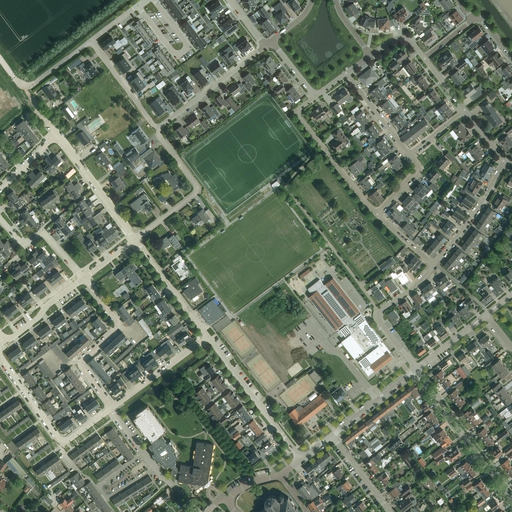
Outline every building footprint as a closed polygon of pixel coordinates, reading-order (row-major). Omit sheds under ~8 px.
[(218,0),(217,0),(208,7),(212,12),(213,14),(210,16),(213,19),(219,15),(217,11),(223,7),(218,0)] [(250,10),(257,5),(252,0),(243,0),(244,0),(243,1),(250,10)] [(298,10),(300,9),(300,7),(301,7),(295,0),(291,0),(288,3),(294,11),(297,9),(298,10)] [(449,0),(434,0),(433,2),(437,7),(441,3),(446,10),(453,5),(449,0)] [(170,11),(176,6),(178,5),(175,1),(173,2),(167,7),(170,11)] [(284,13),(287,11),(281,2),(274,7),(277,12),(279,14),(276,16),(281,23),(282,23),(285,21),(284,21),(288,18),(284,13)] [(417,15),(423,11),(427,7),(423,2),(420,4),(422,7),(414,12),(417,15)] [(358,11),(353,3),(346,8),(351,16),(353,15),(357,19),(363,12),(361,9),(358,11)] [(176,6),(170,11),(174,15),(180,11),(182,9),(178,5),(176,6)] [(268,34),(275,29),(267,19),(271,16),(263,6),(258,10),(266,20),(260,24),(268,34)] [(403,18),(405,17),(409,14),(406,10),(403,7),(397,12),(395,9),(394,9),(391,11),(391,13),(393,15),(394,17),(393,18),(394,20),(395,20),(396,19),(398,22),(400,21),(401,22),(404,19),(403,18)] [(180,11),(174,15),(177,20),(185,14),(182,9),(180,11)] [(453,13),(451,10),(445,14),(448,17),(449,17),(456,25),(463,19),(457,10),(453,13)] [(223,18),(219,21),(222,25),(220,27),(224,33),(233,26),(232,26),(231,26),(230,25),(231,24),(231,23),(234,21),(229,14),(226,16),(225,14),(221,17),(223,18)] [(374,27),(375,22),(375,20),(370,19),(371,18),(364,14),(359,24),(366,27),(367,25),(370,25),(370,27),(374,27)] [(418,33),(422,30),(424,28),(419,21),(422,19),(418,15),(413,19),(415,22),(412,24),(416,29),(415,30),(418,33)] [(187,16),(180,22),(182,24),(181,25),(185,30),(191,25),(193,24),(187,16)] [(134,20),(129,24),(134,31),(136,29),(143,24),(140,20),(140,19),(135,23),(134,20)] [(388,20),(388,19),(378,20),(379,24),(379,29),(384,28),(384,29),(389,29),(389,27),(393,25),(391,20),(388,20)] [(143,24),(136,29),(139,33),(146,28),(143,24)] [(191,25),(185,30),(188,34),(194,30),(191,25)] [(427,45),(435,38),(430,32),(432,30),(430,27),(425,31),(428,34),(422,38),(427,45)] [(484,33),(478,27),(474,30),(474,29),(472,30),(473,31),(469,34),(474,40),(468,44),(471,49),(475,46),(479,42),(477,39),(484,33)] [(146,28),(139,33),(142,37),(149,32),(146,28)] [(194,30),(188,34),(191,39),(198,34),(194,30)] [(149,32),(142,37),(145,41),(152,36),(149,32)] [(191,39),(195,44),(201,39),(198,34),(191,39)] [(226,38),(223,34),(216,40),(219,44),(226,38)] [(111,35),(101,43),(106,49),(112,44),(116,49),(122,44),(118,39),(115,41),(111,35)] [(145,42),(142,44),(145,47),(147,50),(152,46),(150,44),(155,40),(152,36),(145,41),(145,42)] [(459,36),(455,39),(459,44),(463,40),(459,36)] [(201,39),(195,44),(199,48),(205,44),(207,42),(203,37),(201,39)] [(486,41),(484,39),(479,42),(475,46),(483,56),(494,47),(492,44),(493,44),(491,42),(488,39),(486,41)] [(247,40),(237,47),(242,53),(245,50),(246,51),(248,49),(248,48),(251,46),(247,40)] [(153,47),(147,52),(149,54),(151,53),(154,57),(156,56),(155,55),(163,50),(160,46),(155,49),(153,47)] [(163,50),(155,55),(156,56),(158,59),(159,59),(166,54),(163,50)] [(408,55),(403,50),(399,53),(398,52),(394,55),(397,59),(389,65),(393,70),(400,65),(402,64),(406,60),(404,58),(408,55)] [(228,52),(222,56),(229,65),(235,60),(233,58),(236,56),(232,51),(229,53),(228,52)] [(452,67),(458,63),(455,59),(449,51),(438,60),(444,68),(450,63),(452,67)] [(121,60),(116,63),(120,68),(130,61),(127,57),(126,56),(127,56),(125,53),(119,57),(121,60)] [(498,54),(497,53),(489,59),(487,62),(490,66),(493,64),(495,67),(499,64),(500,64),(502,63),(502,62),(503,61),(502,59),(503,58),(499,53),(498,54)] [(158,59),(156,61),(160,65),(162,64),(162,63),(169,58),(166,54),(159,59),(158,59)] [(270,75),(271,74),(275,71),(273,68),(275,66),(271,61),(273,60),(270,57),(262,63),(265,67),(269,71),(267,72),(270,75)] [(169,58),(162,63),(162,64),(164,67),(165,67),(172,62),(169,58)] [(459,69),(467,63),(464,59),(456,65),(459,69)] [(130,61),(120,68),(123,73),(128,69),(130,72),(136,68),(134,65),(133,65),(130,61)] [(411,75),(413,72),(417,69),(411,61),(407,64),(404,66),(411,75)] [(83,63),(77,67),(80,70),(81,69),(83,68),(87,72),(84,73),(86,75),(88,78),(90,76),(91,77),(98,72),(90,62),(85,66),(83,63)] [(164,67),(162,69),(167,76),(175,70),(173,68),(175,66),(172,62),(165,67),(164,67)] [(218,62),(210,68),(214,74),(216,72),(217,73),(220,70),(223,68),(218,62)] [(480,74),(484,71),(482,68),(484,66),(481,62),(475,67),(480,74)] [(506,67),(504,64),(497,69),(502,75),(504,73),(507,77),(511,73),(511,69),(508,65),(506,67)] [(202,68),(193,75),(201,86),(208,81),(204,76),(206,74),(202,68)] [(365,86),(378,76),(371,68),(359,77),(365,86)] [(462,76),(458,70),(452,75),(456,80),(455,81),(458,85),(462,82),(464,79),(466,77),(466,76),(465,74),(464,74),(462,76)] [(135,78),(130,82),(134,87),(142,80),(144,79),(139,71),(133,75),(135,78)] [(283,83),(287,79),(284,76),(285,76),(281,71),(277,74),(275,76),(273,78),(273,79),(273,80),(274,81),(275,81),(276,81),(278,80),(281,84),(283,83)] [(249,91),(252,89),(250,88),(253,86),(252,84),(255,81),(249,73),(243,78),(246,82),(243,84),(249,91)] [(421,76),(419,73),(411,80),(415,86),(418,84),(422,90),(429,85),(424,79),(425,79),(422,75),(421,76)] [(187,80),(181,85),(188,94),(192,91),(192,90),(194,88),(189,82),(192,80),(188,75),(186,77),(187,80)] [(370,92),(370,93),(371,95),(372,94),(373,96),(382,90),(380,87),(383,85),(382,84),(385,82),(383,78),(377,83),(379,85),(374,89),(370,92)] [(511,81),(511,82),(510,79),(502,86),(504,90),(509,87),(510,89),(511,87),(511,81)] [(142,80),(134,87),(138,91),(142,88),(144,91),(149,88),(149,89),(154,85),(152,82),(148,85),(147,84),(146,85),(142,80)] [(246,90),(241,82),(238,84),(237,83),(232,87),(231,86),(228,89),(233,95),(239,91),(241,94),(246,90)] [(54,97),(57,95),(49,84),(42,89),(47,95),(50,99),(50,100),(53,97),(54,98),(54,97)] [(169,92),(165,95),(173,105),(180,100),(177,96),(178,96),(177,95),(179,93),(173,85),(168,89),(169,92)] [(279,93),(285,88),(282,85),(276,89),(279,93)] [(463,91),(464,92),(466,94),(465,94),(468,97),(473,93),(475,96),(477,98),(485,92),(483,89),(480,91),(477,87),(475,89),(471,85),(467,88),(463,91)] [(293,86),(287,91),(292,97),(290,99),(290,100),(291,102),(292,102),(294,101),(296,103),(300,100),(299,98),(301,96),(293,86)] [(382,90),(373,96),(375,98),(374,99),(376,100),(377,100),(386,94),(388,96),(390,94),(393,92),(396,89),(396,88),(392,91),(391,88),(387,91),(387,90),(384,92),(382,90)] [(352,100),(352,99),(350,96),(351,96),(345,89),(335,97),(340,104),(346,100),(347,102),(349,102),(352,100)] [(436,94),(433,90),(427,95),(432,100),(435,103),(440,99),(436,94)] [(420,101),(426,96),(423,93),(417,98),(420,101)] [(391,97),(390,94),(388,96),(383,100),(385,102),(381,105),(384,110),(395,101),(392,96),(391,97)] [(220,107),(223,104),(225,106),(229,104),(226,100),(225,101),(224,99),(220,95),(214,99),(217,103),(220,107)] [(157,102),(151,107),(158,116),(164,111),(160,105),(164,102),(159,96),(155,99),(157,102)] [(239,108),(237,106),(229,97),(226,100),(229,104),(234,111),(235,110),(235,111),(238,109),(239,108)] [(494,127),(498,124),(502,121),(495,112),(496,111),(487,100),(480,106),(486,113),(484,115),(494,127)] [(361,101),(355,106),(357,109),(363,103),(361,101)] [(399,105),(395,101),(384,110),(388,114),(392,111),(394,113),(401,108),(402,107),(400,105),(399,105)] [(438,116),(449,107),(446,102),(439,107),(437,105),(432,109),(434,112),(435,111),(438,116)] [(66,103),(62,106),(63,108),(61,110),(66,116),(69,120),(72,118),(73,118),(72,118),(75,116),(66,103)] [(208,104),(201,109),(204,113),(208,118),(210,121),(217,116),(220,114),(218,111),(215,107),(212,109),(208,104)] [(336,114),(337,113),(341,110),(337,104),(331,108),(336,114)] [(311,113),(309,115),(310,116),(313,119),(315,117),(318,121),(320,119),(322,121),(328,117),(330,118),(333,116),(327,108),(326,108),(324,110),(322,108),(321,109),(319,107),(311,113)] [(443,123),(448,119),(446,116),(452,111),(449,107),(438,116),(441,120),(440,120),(443,123)] [(403,110),(401,108),(394,113),(396,116),(391,119),(395,124),(404,117),(403,116),(405,115),(402,111),(403,110)] [(365,115),(362,111),(358,114),(356,112),(352,115),(350,116),(353,121),(356,118),(358,121),(365,115)] [(196,124),(200,121),(195,114),(192,116),(192,117),(186,121),(191,127),(196,124)] [(83,126),(92,119),(89,115),(80,122),(83,126)] [(357,127),(353,131),(355,134),(360,131),(367,125),(365,123),(369,120),(365,115),(358,121),(361,124),(359,126),(357,127)] [(407,121),(404,117),(395,124),(398,128),(403,125),(404,127),(409,124),(411,122),(409,119),(407,121)] [(426,130),(431,126),(425,118),(420,122),(426,130)] [(16,121),(13,123),(15,126),(17,128),(15,130),(17,132),(18,131),(27,125),(27,124),(28,123),(25,121),(24,121),(23,120),(18,124),(16,121)] [(421,134),(426,130),(420,122),(415,126),(421,134)] [(466,131),(464,129),(465,128),(461,123),(453,130),(456,133),(459,137),(458,138),(462,143),(471,135),(467,130),(466,131)] [(376,129),(373,124),(368,128),(367,125),(360,131),(362,133),(366,130),(369,134),(376,129)] [(27,125),(18,131),(22,136),(23,135),(24,134),(30,129),(27,125)] [(185,130),(181,125),(175,130),(180,138),(187,133),(189,135),(192,133),(188,128),(185,130)] [(139,126),(132,132),(141,144),(148,138),(139,126)] [(416,138),(421,134),(415,126),(410,130),(416,138)] [(90,141),(82,130),(81,128),(79,129),(80,131),(76,135),(80,141),(81,140),(84,145),(83,145),(84,145),(86,143),(87,144),(87,143),(90,141)] [(24,134),(23,135),(26,140),(28,139),(34,134),(31,130),(31,129),(30,129),(24,134)] [(347,138),(339,129),(336,131),(332,134),(337,140),(332,144),(337,151),(341,148),(346,144),(346,145),(350,142),(347,138)] [(369,145),(371,144),(377,139),(374,135),(379,132),(376,129),(369,134),(371,137),(368,139),(369,141),(367,143),(369,145)] [(412,141),(416,138),(410,130),(405,133),(412,141)] [(407,145),(412,141),(405,133),(401,137),(407,145)] [(28,139),(26,140),(30,145),(38,139),(34,134),(28,139)] [(507,150),(511,147),(511,145),(511,141),(507,135),(500,141),(507,150)] [(387,143),(383,138),(379,141),(377,139),(371,144),(373,147),(374,146),(377,150),(387,143)] [(117,143),(113,145),(120,154),(123,152),(117,143)] [(380,159),(384,156),(388,153),(386,150),(390,147),(387,143),(377,150),(380,154),(378,156),(380,159)] [(466,149),(464,151),(465,154),(469,151),(472,155),(480,149),(476,145),(475,146),(473,144),(470,146),(466,149)] [(136,146),(126,153),(131,158),(140,151),(136,146)] [(151,148),(139,157),(141,160),(144,158),(146,162),(151,169),(158,164),(160,166),(161,166),(165,163),(163,159),(161,161),(157,154),(154,151),(153,151),(151,148)] [(472,155),(469,157),(472,162),(474,164),(476,163),(480,160),(483,157),(481,155),(483,154),(480,149),(472,155)] [(109,162),(102,151),(95,156),(100,162),(103,167),(109,162)] [(452,162),(455,159),(448,152),(445,155),(452,162)] [(355,162),(349,167),(353,172),(352,172),(355,176),(359,173),(364,169),(359,162),(364,159),(363,158),(361,154),(360,154),(356,157),(352,160),(353,160),(355,162)] [(61,161),(56,155),(51,159),(48,156),(46,158),(54,167),(55,166),(61,161)] [(397,170),(403,165),(398,159),(399,158),(396,155),(389,161),(393,167),(394,167),(397,170)] [(450,162),(448,160),(444,156),(441,160),(440,159),(436,163),(439,167),(443,170),(450,162)] [(54,167),(46,158),(44,160),(47,163),(43,167),(48,173),(49,172),(51,174),(57,169),(55,166),(54,167)] [(0,171),(1,171),(9,165),(5,160),(0,163),(0,171)] [(117,172),(124,167),(121,163),(114,168),(117,172)] [(476,172),(474,175),(479,178),(483,180),(485,177),(487,178),(493,167),(486,163),(483,168),(480,174),(476,172)] [(120,171),(116,174),(118,177),(120,175),(126,171),(124,167),(120,171)] [(368,176),(374,171),(372,168),(365,173),(368,176)] [(440,174),(437,172),(434,169),(429,174),(428,173),(426,176),(433,182),(440,174)] [(32,171),(30,173),(38,182),(41,180),(45,176),(43,174),(39,171),(35,175),(32,171)] [(157,177),(153,180),(157,185),(163,180),(164,181),(166,179),(169,177),(174,184),(172,186),(169,188),(170,189),(167,191),(164,194),(163,193),(158,197),(158,198),(161,202),(174,193),(173,192),(175,191),(175,190),(177,188),(177,187),(181,184),(174,174),(172,176),(169,172),(166,174),(166,173),(163,175),(163,174),(158,178),(157,177)] [(32,188),(38,182),(30,173),(28,175),(31,179),(27,183),(31,186),(32,188)] [(479,189),(482,183),(477,180),(478,178),(472,175),(468,182),(471,184),(470,184),(479,189)] [(118,177),(111,182),(113,186),(114,185),(116,188),(115,188),(118,192),(122,189),(125,186),(118,177)] [(368,180),(365,177),(360,181),(364,186),(363,186),(366,190),(372,185),(371,185),(374,183),(370,178),(368,180)] [(378,189),(384,185),(382,183),(386,180),(385,179),(376,186),(378,189)] [(277,187),(280,184),(277,180),(271,185),(274,189),(277,187)] [(74,185),(70,181),(64,185),(69,192),(79,185),(78,182),(74,185)] [(424,186),(420,183),(417,187),(423,193),(426,195),(429,191),(428,190),(430,187),(426,184),(424,186)] [(435,191),(438,188),(432,183),(429,186),(435,191)] [(476,194),(479,189),(470,184),(468,189),(466,188),(465,191),(466,191),(470,194),(471,191),(476,194)] [(74,199),(76,198),(80,195),(77,190),(81,187),(79,185),(69,192),(74,199)] [(420,201),(422,199),(426,195),(423,193),(417,187),(413,190),(417,194),(415,196),(420,201)] [(51,194),(47,197),(54,207),(56,206),(53,202),(58,198),(55,194),(54,192),(52,190),(49,192),(51,194)] [(377,204),(383,199),(377,190),(370,195),(377,204)] [(8,205),(18,198),(13,191),(7,195),(10,200),(6,203),(8,205)] [(146,201),(144,198),(146,197),(144,194),(129,205),(132,208),(131,208),(135,213),(143,207),(147,213),(153,208),(147,200),(146,201)] [(472,205),(475,200),(467,194),(463,199),(472,205)] [(413,198),(409,195),(406,199),(412,205),(414,207),(418,203),(420,201),(415,196),(413,198)] [(510,199),(506,196),(504,195),(502,197),(499,195),(495,200),(506,207),(504,205),(507,201),(509,202),(510,199)] [(23,199),(21,196),(18,198),(8,205),(10,207),(14,204),(17,209),(23,205),(21,201),(23,199)] [(54,207),(47,197),(40,202),(41,204),(44,208),(49,205),(52,209),(54,207)] [(76,210),(72,213),(74,216),(78,213),(82,210),(92,203),(90,200),(86,203),(83,199),(79,202),(77,203),(79,206),(76,209),(76,210)] [(411,211),(414,207),(412,205),(406,199),(402,203),(406,206),(409,209),(410,209),(411,211)] [(468,209),(472,205),(463,199),(460,204),(468,209)] [(503,212),(506,207),(495,200),(492,205),(497,208),(495,211),(500,213),(500,214),(502,211),(503,212)] [(77,214),(75,216),(79,222),(81,225),(92,217),(91,214),(93,213),(90,208),(94,205),(92,203),(82,210),(87,216),(81,220),(77,214)] [(393,219),(400,211),(394,205),(392,207),(389,210),(392,212),(389,216),(393,219)] [(398,207),(405,215),(408,212),(400,205),(398,207)] [(462,218),(466,213),(457,207),(454,212),(462,218)] [(495,215),(497,213),(489,207),(485,212),(491,216),(493,213),(495,215)] [(207,214),(203,208),(197,213),(198,214),(191,219),(195,223),(201,218),(204,222),(209,218),(212,222),(216,219),(210,211),(207,214)] [(29,213),(26,209),(20,213),(24,218),(20,221),(21,223),(31,216),(34,214),(35,213),(33,210),(29,213)] [(95,220),(99,217),(103,214),(100,211),(92,217),(95,220)] [(401,224),(407,217),(400,211),(393,219),(397,223),(398,222),(401,224)] [(459,222),(462,218),(454,212),(451,216),(459,222)] [(490,222),(492,220),(490,219),(491,216),(485,212),(482,217),(490,222)] [(31,216),(21,223),(23,225),(25,224),(27,225),(28,224),(30,227),(33,225),(37,231),(40,227),(36,223),(33,219),(36,217),(35,215),(34,214),(31,216)] [(56,231),(65,223),(61,218),(63,216),(62,214),(59,216),(60,217),(54,222),(58,226),(54,229),(56,231)] [(406,232),(413,223),(407,217),(401,224),(403,226),(402,228),(406,232)] [(489,224),(490,222),(482,217),(479,221),(485,226),(487,223),(489,224)] [(454,228),(456,226),(447,219),(446,221),(444,221),(443,223),(451,229),(453,227),(454,228)] [(484,232),(485,230),(483,228),(485,226),(479,221),(475,226),(480,229),(484,232)] [(68,227),(65,223),(56,231),(58,234),(61,230),(65,235),(67,233),(70,236),(74,233),(73,232),(75,230),(71,225),(68,227)] [(108,242),(118,235),(109,223),(105,226),(106,227),(102,230),(104,232),(107,237),(105,238),(108,242)] [(415,230),(413,227),(415,225),(413,223),(406,232),(410,235),(411,234),(414,236),(419,231),(416,228),(415,230)] [(449,235),(451,232),(449,232),(451,229),(443,223),(441,225),(442,226),(441,228),(442,229),(449,235)] [(482,237),(484,235),(475,229),(472,234),(478,238),(480,236),(482,237)] [(103,246),(108,242),(105,238),(107,237),(104,232),(102,230),(97,233),(99,236),(97,237),(103,246)] [(443,243),(447,238),(439,232),(437,234),(439,235),(437,238),(443,243)] [(81,243),(85,240),(79,233),(76,236),(81,243)] [(92,251),(97,247),(93,243),(95,241),(89,233),(86,235),(89,239),(85,242),(92,251)] [(181,245),(173,234),(168,238),(167,237),(165,238),(164,237),(158,242),(160,244),(160,245),(160,246),(161,246),(163,248),(171,242),(176,249),(181,245)] [(476,244),(478,243),(475,241),(478,238),(472,234),(468,238),(476,244)] [(443,243),(437,238),(435,240),(433,238),(432,240),(439,247),(443,243)] [(475,246),(476,244),(468,238),(465,243),(471,247),(473,245),(475,246)] [(2,242),(0,239),(0,249),(9,243),(7,240),(5,242),(4,241),(2,242)] [(436,251),(439,247),(432,240),(430,242),(432,244),(430,247),(436,251)] [(11,245),(9,243),(0,249),(0,254),(0,255),(2,254),(5,257),(10,252),(7,248),(11,245)] [(469,253),(471,252),(468,250),(471,247),(465,243),(461,247),(469,253)] [(84,258),(91,251),(85,245),(78,252),(84,258)] [(436,251),(430,247),(428,249),(426,247),(424,249),(432,256),(436,251)] [(465,257),(467,255),(463,251),(459,248),(455,252),(461,257),(463,255),(465,257)] [(38,253),(35,249),(33,251),(42,263),(43,264),(45,266),(46,266),(48,264),(44,258),(47,255),(43,249),(38,253)] [(42,263),(33,251),(31,252),(34,256),(29,260),(33,266),(39,262),(41,264),(42,263)] [(455,252),(451,257),(459,264),(461,262),(459,260),(461,257),(455,252)] [(189,271),(181,260),(183,259),(180,255),(174,259),(176,261),(171,265),(175,271),(176,270),(181,276),(180,276),(180,277),(184,274),(189,271)] [(418,266),(421,262),(415,256),(411,260),(418,266)] [(396,262),(392,257),(386,261),(390,266),(396,262)] [(459,264),(451,257),(447,261),(453,266),(455,264),(458,266),(459,264)] [(411,260),(409,259),(405,263),(414,270),(418,266),(411,260)] [(142,281),(134,270),(134,269),(137,267),(132,261),(115,274),(119,280),(126,275),(135,286),(142,281)] [(452,272),(453,270),(451,269),(453,266),(447,261),(444,266),(452,272)] [(15,270),(11,273),(14,277),(16,279),(21,275),(23,277),(24,276),(23,274),(15,264),(14,262),(12,264),(14,266),(12,267),(15,270)] [(20,266),(17,262),(15,264),(23,274),(24,276),(25,276),(29,273),(27,270),(30,268),(28,266),(25,262),(20,266)] [(406,272),(408,270),(403,263),(401,262),(399,264),(406,272)] [(45,273),(49,270),(48,268),(46,266),(45,266),(39,271),(42,276),(45,274),(43,272),(44,271),(45,273)] [(37,279),(42,276),(39,271),(31,277),(33,279),(36,277),(37,279)] [(57,281),(62,277),(58,271),(53,275),(57,281)] [(402,284),(409,280),(402,271),(397,275),(398,277),(397,277),(402,284)] [(52,285),(57,281),(53,275),(48,279),(52,285)] [(446,286),(447,285),(451,282),(445,275),(441,278),(446,286)] [(194,301),(198,297),(197,295),(202,291),(197,284),(199,282),(196,277),(189,282),(191,285),(183,291),(190,300),(192,298),(194,301)] [(491,285),(489,287),(491,290),(494,288),(494,289),(497,293),(502,289),(500,287),(503,285),(501,282),(498,278),(497,277),(489,283),(491,285)] [(336,329),(338,331),(359,314),(358,312),(359,311),(333,278),(324,285),(319,279),(308,289),(312,294),(310,296),(311,298),(336,329)] [(442,289),(446,286),(441,278),(437,282),(442,289)] [(397,288),(391,279),(389,280),(385,282),(383,279),(379,282),(383,288),(386,285),(391,292),(397,288)] [(42,292),(48,288),(45,284),(44,282),(38,286),(42,292)] [(432,293),(436,290),(431,282),(426,286),(432,293)] [(149,286),(148,284),(142,288),(147,295),(149,294),(156,289),(152,284),(149,286)] [(378,301),(384,297),(382,293),(376,285),(375,286),(371,288),(374,293),(373,294),(378,301)] [(487,301),(490,299),(489,298),(492,297),(488,293),(491,291),(486,285),(481,289),(483,291),(480,293),(487,301)] [(37,296),(42,292),(38,286),(33,290),(37,296)] [(433,295),(432,293),(426,286),(422,289),(424,292),(422,293),(427,300),(433,295)] [(153,303),(159,299),(157,296),(160,295),(156,289),(149,294),(151,297),(150,298),(153,303)] [(446,299),(449,297),(443,289),(441,291),(440,291),(443,295),(446,299)] [(28,303),(33,299),(30,295),(29,293),(24,297),(28,303)] [(417,311),(421,308),(419,305),(420,305),(419,303),(423,300),(418,293),(411,297),(416,304),(414,305),(417,311)] [(22,307),(28,303),(24,297),(18,301),(19,303),(22,307)] [(462,308),(459,311),(465,319),(470,314),(468,311),(470,309),(468,306),(474,302),(469,297),(461,303),(463,305),(461,306),(462,308)] [(81,309),(83,308),(87,305),(82,299),(77,303),(81,309)] [(160,301),(159,299),(153,303),(155,305),(154,306),(157,311),(167,304),(163,299),(160,301)] [(226,314),(223,314),(212,300),(198,310),(209,324),(211,323),(217,332),(231,321),(226,314)] [(406,318),(410,315),(410,314),(408,310),(411,308),(409,305),(406,301),(400,305),(405,312),(402,313),(405,317),(406,318)] [(76,313),(81,309),(77,303),(71,307),(76,313)] [(13,314),(18,310),(14,304),(9,308),(13,314)] [(120,314),(126,310),(122,304),(120,306),(116,309),(120,314)] [(162,319),(170,314),(168,311),(171,310),(167,304),(157,311),(160,314),(159,315),(162,319)] [(71,317),(76,313),(71,307),(66,311),(71,317)] [(453,307),(448,311),(450,314),(452,316),(449,319),(452,322),(455,326),(460,322),(458,319),(460,317),(457,313),(455,311),(453,307)] [(8,318),(13,314),(9,308),(4,312),(8,318)] [(124,320),(130,315),(126,310),(120,314),(124,320)] [(394,323),(396,322),(395,320),(399,317),(394,310),(387,314),(394,323)] [(94,315),(97,313),(95,312),(95,311),(93,313),(87,317),(89,319),(94,315)] [(152,330),(156,328),(146,313),(142,316),(152,330)] [(173,316),(171,313),(170,314),(162,319),(162,320),(163,319),(169,327),(171,325),(172,325),(174,323),(178,320),(174,315),(173,316)] [(392,357),(390,354),(391,352),(383,341),(382,341),(380,340),(381,339),(368,322),(367,321),(366,320),(364,318),(360,313),(359,314),(338,331),(337,331),(339,334),(341,332),(346,337),(341,341),(354,358),(356,357),(359,361),(358,361),(361,364),(362,366),(361,367),(368,376),(370,375),(392,357)] [(417,313),(408,319),(411,322),(419,316),(417,313)] [(63,325),(65,323),(64,321),(67,320),(62,314),(57,318),(61,324),(62,323),(63,325)] [(128,325),(132,322),(134,320),(130,315),(124,320),(128,325)] [(96,327),(102,322),(98,317),(92,322),(96,327)] [(445,329),(444,328),(447,326),(440,317),(437,319),(441,325),(435,329),(442,338),(448,333),(445,329)] [(56,327),(61,324),(57,318),(52,322),(55,326),(56,327)] [(78,324),(74,319),(71,321),(77,329),(84,323),(82,321),(78,324)] [(74,331),(77,329),(71,321),(68,323),(71,327),(74,331)] [(100,332),(106,327),(102,322),(96,327),(100,332)] [(178,331),(179,330),(184,327),(180,322),(174,326),(178,331)] [(425,322),(420,325),(424,330),(429,326),(425,322)] [(47,334),(52,330),(48,325),(43,329),(47,334)] [(173,341),(174,341),(176,339),(173,335),(178,331),(174,326),(167,332),(173,341)] [(186,341),(191,337),(184,328),(181,330),(184,334),(182,336),(186,341)] [(42,338),(47,334),(43,329),(37,333),(42,338)] [(62,340),(69,335),(66,331),(63,334),(64,335),(63,335),(61,333),(59,335),(62,340)] [(122,342),(124,341),(127,338),(122,332),(117,336),(122,342)] [(427,334),(423,337),(424,337),(427,342),(428,343),(431,347),(437,342),(434,338),(434,337),(431,339),(427,334)] [(489,337),(486,334),(480,339),(488,349),(491,347),(488,344),(492,341),(489,338),(490,338),(489,337)] [(39,344),(36,340),(33,336),(28,340),(32,346),(35,344),(37,346),(39,344)] [(85,346),(90,341),(85,336),(80,340),(85,346)] [(118,346),(122,342),(117,336),(112,341),(118,346)] [(180,345),(186,341),(182,336),(176,340),(177,341),(180,345)] [(420,348),(416,350),(419,355),(426,350),(424,347),(426,345),(423,341),(421,338),(417,341),(418,342),(417,343),(420,348)] [(79,339),(74,343),(75,345),(80,350),(85,346),(80,340),(79,339)] [(171,348),(173,347),(170,343),(168,339),(160,345),(162,348),(163,348),(167,355),(173,351),(171,348)] [(27,350),(32,346),(28,340),(22,344),(27,350)] [(473,342),(467,347),(470,351),(472,353),(478,348),(480,350),(482,348),(476,340),(475,341),(475,342),(474,343),(473,342)] [(113,351),(118,346),(112,341),(108,345),(113,351)] [(51,348),(55,345),(53,343),(48,346),(46,344),(43,346),(47,351),(51,348)] [(75,354),(80,350),(75,345),(70,349),(75,354)] [(108,355),(113,351),(108,345),(103,349),(108,355)] [(40,356),(47,351),(43,346),(40,348),(41,350),(37,353),(38,354),(40,356)] [(17,356),(23,352),(18,347),(13,351),(17,356)] [(167,355),(163,348),(162,348),(157,352),(157,351),(155,349),(153,351),(152,351),(158,358),(160,356),(162,359),(167,355)] [(70,358),(75,354),(70,349),(66,353),(70,358)] [(152,366),(157,362),(155,360),(158,358),(152,351),(152,350),(145,356),(147,360),(152,366)] [(12,360),(16,357),(17,356),(13,351),(8,355),(12,360)] [(470,361),(468,358),(463,352),(457,357),(462,363),(465,361),(467,364),(470,361)] [(47,354),(43,357),(54,374),(59,371),(47,354)] [(92,368),(97,363),(93,358),(87,363),(92,368)] [(491,358),(484,364),(487,367),(493,361),(491,358)] [(492,371),(495,370),(495,369),(502,364),(500,361),(501,361),(499,359),(492,365),(494,368),(491,370),(492,371)] [(152,366),(147,360),(142,364),(141,363),(140,361),(138,363),(143,369),(145,368),(147,370),(152,366)] [(443,370),(449,365),(446,361),(440,366),(443,370)] [(96,373),(102,368),(97,363),(92,368),(96,373)] [(136,378),(142,374),(140,371),(143,369),(138,363),(130,369),(132,371),(136,378)] [(504,367),(502,364),(495,369),(498,374),(506,368),(505,366),(504,367)] [(213,368),(210,365),(206,368),(204,366),(199,369),(201,372),(198,375),(200,377),(204,375),(208,372),(211,375),(215,371),(216,371),(213,367),(213,368)] [(468,375),(471,373),(464,365),(461,367),(468,375)] [(68,377),(74,372),(70,367),(64,371),(68,377)] [(100,378),(106,372),(102,368),(96,373),(100,378)] [(502,378),(505,376),(509,373),(507,370),(507,369),(506,368),(498,374),(502,378)] [(129,373),(127,370),(122,374),(124,377),(127,381),(129,379),(131,381),(136,378),(132,371),(129,373)] [(439,382),(445,378),(442,374),(443,373),(441,370),(434,375),(439,382)] [(26,380),(32,376),(28,371),(23,375),(26,380)] [(72,382),(78,378),(74,372),(68,377),(72,382)] [(105,382),(108,379),(110,377),(106,372),(100,378),(105,382)] [(216,386),(223,380),(223,379),(221,377),(219,374),(218,375),(211,380),(216,386)] [(30,386),(34,383),(36,381),(32,376),(26,380),(30,386)] [(59,383),(62,381),(59,376),(53,380),(57,385),(59,383)] [(76,387),(82,383),(78,378),(72,382),(76,387)] [(110,388),(113,392),(115,394),(120,389),(118,386),(120,385),(121,386),(124,383),(121,379),(120,378),(117,380),(118,382),(114,385),(113,385),(112,384),(109,386),(110,388)] [(447,381),(445,378),(439,382),(444,388),(451,383),(449,380),(447,381)] [(287,387),(295,381),(294,379),(285,385),(287,387)] [(224,381),(223,380),(216,386),(220,393),(221,392),(220,392),(228,386),(228,387),(226,384),(227,383),(225,381),(224,381)] [(456,389),(464,383),(462,380),(454,386),(456,389)] [(80,393),(82,391),(86,388),(82,383),(76,387),(80,393)] [(501,385),(499,383),(492,388),(496,392),(503,386),(502,385),(501,385)] [(414,398),(421,392),(414,384),(407,389),(410,393),(414,398)] [(37,394),(42,390),(39,385),(33,389),(37,394)] [(336,390),(332,393),(334,395),(335,397),(338,401),(344,396),(347,394),(340,386),(336,390)] [(499,397),(506,391),(504,389),(505,388),(503,386),(496,392),(499,397)] [(199,399),(207,393),(202,387),(202,388),(195,393),(197,396),(196,396),(198,399),(198,398),(199,399)] [(407,389),(400,395),(403,399),(406,402),(407,401),(408,401),(413,396),(410,393),(407,389)] [(454,401),(459,397),(456,393),(457,392),(455,389),(449,394),(454,401)] [(40,400),(45,397),(46,395),(42,390),(37,394),(40,400)] [(63,397),(58,390),(53,394),(55,397),(58,395),(60,398),(63,397)] [(223,396),(228,402),(235,396),(235,395),(233,392),(233,393),(231,390),(230,390),(231,391),(223,396)] [(508,394),(506,391),(499,397),(502,401),(510,395),(509,393),(508,394)] [(207,393),(199,399),(200,400),(199,401),(201,403),(202,403),(204,405),(211,399),(212,399),(207,393)] [(322,397),(320,395),(302,408),(301,406),(296,410),(295,408),(289,413),(293,419),(293,420),(298,426),(327,403),(322,397)] [(396,405),(403,399),(400,395),(393,400),(396,405)] [(506,405),(509,403),(511,400),(511,398),(511,397),(510,395),(502,401),(506,405)] [(236,397),(235,396),(228,402),(232,408),(233,408),(232,408),(240,402),(238,400),(239,399),(237,397),(236,397)] [(63,408),(65,407),(68,404),(63,397),(60,398),(64,403),(61,405),(63,408)] [(462,400),(459,397),(454,401),(459,407),(465,402),(463,400),(462,400)] [(47,408),(53,404),(49,399),(43,403),(47,408)] [(94,409),(99,405),(95,399),(90,403),(94,409)] [(473,408),(481,402),(478,399),(470,404),(473,408)] [(16,409),(17,408),(21,405),(17,400),(12,404),(16,409)] [(393,400),(386,406),(389,410),(391,412),(392,413),(394,416),(396,418),(397,417),(396,415),(394,412),(395,411),(392,408),(396,405),(393,400)] [(410,404),(407,401),(406,402),(413,411),(415,408),(411,403),(410,404)] [(410,413),(413,411),(406,402),(404,403),(406,407),(405,407),(410,413)] [(89,413),(94,409),(90,403),(85,407),(89,413)] [(211,415),(219,409),(214,403),(207,409),(209,411),(208,412),(210,414),(211,414),(211,415)] [(10,413),(16,409),(12,404),(7,408),(10,413)] [(53,404),(47,408),(51,414),(51,413),(55,411),(56,409),(54,407),(53,404)] [(146,435),(150,441),(157,436),(165,430),(146,405),(138,412),(139,414),(132,419),(145,436),(146,435)] [(242,416),(247,411),(243,405),(237,410),(232,414),(234,416),(237,414),(239,418),(242,416)] [(382,416),(389,410),(386,406),(379,411),(382,416)] [(63,408),(58,412),(59,415),(60,415),(62,413),(64,416),(67,414),(65,411),(66,412),(68,411),(65,407),(63,408)] [(74,409),(72,410),(75,415),(76,416),(79,420),(81,418),(82,419),(84,417),(84,416),(83,414),(85,413),(80,407),(76,410),(74,409)] [(511,414),(511,407),(509,409),(507,411),(505,408),(500,413),(498,414),(497,414),(499,417),(505,412),(509,417),(511,414)] [(5,417),(10,413),(7,408),(1,411),(5,417)] [(467,410),(463,413),(468,420),(473,416),(477,413),(474,410),(472,408),(470,409),(470,408),(467,410)] [(219,409),(211,415),(212,416),(213,419),(214,418),(216,421),(216,420),(223,415),(224,415),(219,409)] [(242,416),(239,418),(243,423),(246,421),(248,420),(252,417),(247,411),(242,416)] [(384,418),(382,416),(379,411),(372,417),(377,423),(384,418)] [(59,415),(58,412),(53,416),(56,420),(61,416),(60,415),(59,415)] [(425,424),(435,417),(431,412),(425,416),(427,419),(426,420),(425,420),(423,422),(425,424)] [(476,420),(473,416),(468,420),(473,426),(480,422),(477,419),(476,420)] [(220,425),(222,423),(227,419),(225,417),(218,422),(220,425)] [(370,429),(377,423),(372,417),(365,422),(370,429)] [(433,426),(439,422),(435,417),(425,424),(427,427),(431,424),(433,426)] [(69,427),(74,424),(70,418),(65,422),(69,427)] [(258,425),(256,423),(253,419),(248,424),(252,429),(258,425)] [(62,424),(60,421),(57,423),(63,431),(69,427),(65,422),(62,424)] [(370,429),(365,422),(362,424),(358,428),(361,432),(365,429),(367,433),(371,430),(370,429)] [(388,422),(385,425),(390,430),(393,427),(388,422)] [(260,428),(258,425),(252,429),(257,435),(262,431),(260,428)] [(428,434),(424,437),(424,438),(428,435),(434,430),(432,426),(425,431),(428,434)] [(36,437),(37,436),(41,433),(37,428),(32,432),(36,437)] [(111,440),(118,435),(112,428),(106,433),(111,440)] [(354,438),(361,432),(358,428),(351,433),(354,438)] [(483,439),(488,435),(485,431),(486,430),(484,428),(478,433),(483,439)] [(440,441),(447,436),(442,429),(433,436),(438,442),(439,441),(440,441)] [(501,439),(509,433),(506,429),(498,435),(501,439)] [(235,440),(239,437),(241,435),(238,431),(232,436),(235,440)] [(31,441),(36,437),(32,432),(27,436),(31,441)] [(258,442),(261,440),(263,439),(266,436),(264,433),(254,441),(255,441),(257,443),(258,442)] [(351,433),(344,439),(345,441),(345,442),(346,442),(347,443),(351,448),(353,447),(351,445),(353,444),(351,442),(353,442),(355,441),(355,439),(354,438),(351,433)] [(96,446),(103,441),(98,434),(91,440),(96,446)] [(116,447),(123,442),(118,435),(111,440),(116,447)] [(164,439),(161,435),(158,438),(157,436),(150,441),(151,443),(148,445),(151,449),(154,452),(151,454),(154,458),(155,457),(157,461),(159,459),(162,463),(161,463),(164,467),(168,464),(169,466),(169,465),(170,466),(172,469),(171,470),(171,471),(170,471),(170,472),(170,473),(170,474),(170,475),(171,475),(171,476),(172,476),(172,477),(173,477),(176,477),(176,474),(179,474),(178,481),(190,483),(196,490),(205,483),(211,479),(208,475),(213,444),(206,443),(205,445),(203,444),(204,442),(196,441),(193,466),(180,464),(179,471),(173,463),(175,461),(174,460),(178,457),(175,453),(174,454),(172,450),(174,448),(171,444),(171,445),(168,442),(169,441),(166,443),(164,440),(164,439)] [(370,444),(363,435),(362,436),(363,438),(362,439),(363,440),(368,447),(371,445),(370,444)] [(491,439),(488,435),(483,439),(488,446),(494,441),(492,438),(491,439)] [(27,447),(32,443),(31,441),(27,436),(21,439),(27,447)] [(266,436),(263,439),(266,443),(263,445),(267,450),(268,450),(268,451),(271,449),(270,448),(274,445),(270,440),(270,441),(267,437),(266,436)] [(435,459),(448,450),(445,447),(452,442),(447,436),(440,441),(443,446),(432,454),(435,459)] [(396,447),(398,446),(403,442),(399,437),(392,442),(393,444),(396,447)] [(376,451),(383,446),(382,445),(377,438),(370,444),(371,445),(376,451)] [(27,447),(21,439),(16,443),(20,449),(23,447),(25,449),(27,447)] [(88,452),(96,446),(91,440),(84,445),(88,452)] [(122,454),(128,449),(123,442),(116,447),(122,454)] [(506,454),(511,450),(511,444),(503,450),(506,454)] [(81,457),(88,452),(84,445),(77,450),(81,457)] [(252,462),(259,457),(255,452),(257,450),(254,446),(250,449),(253,452),(248,457),(252,462)] [(497,458),(501,455),(503,453),(498,447),(492,452),(497,458)] [(452,461),(457,457),(461,454),(457,448),(447,455),(452,461)] [(127,461),(134,456),(128,449),(122,454),(127,461)] [(367,455),(363,449),(359,453),(363,458),(367,455)] [(74,462),(81,457),(77,450),(69,456),(74,462)] [(327,461),(328,460),(332,457),(328,451),(322,455),(327,461)] [(31,456),(29,453),(25,456),(27,459),(29,461),(34,457),(33,455),(31,456)] [(407,456),(403,459),(404,461),(406,460),(409,464),(408,465),(409,467),(413,464),(409,459),(412,457),(409,454),(407,456)] [(446,458),(443,454),(441,455),(438,458),(435,460),(438,464),(446,458)] [(56,464),(57,464),(61,461),(57,455),(52,459),(56,464)] [(322,455),(317,460),(323,469),(325,467),(322,464),(327,461),(322,455)] [(19,478),(26,472),(12,456),(5,462),(7,464),(19,478)] [(365,464),(366,466),(367,466),(369,468),(379,460),(377,459),(377,460),(376,459),(374,456),(370,459),(369,460),(365,463),(365,464)] [(50,468),(56,464),(52,459),(46,463),(50,468)] [(114,471),(121,466),(118,462),(116,459),(109,465),(114,471)] [(506,470),(511,466),(509,463),(510,462),(508,459),(501,464),(506,470)] [(317,460),(311,464),(315,470),(318,468),(321,471),(323,469),(317,460)] [(379,460),(369,468),(373,473),(375,472),(377,475),(381,472),(384,469),(382,466),(382,462),(380,460),(379,460)] [(462,474),(471,468),(466,461),(457,468),(462,474)] [(45,472),(50,468),(46,463),(41,467),(45,472)] [(310,474),(313,471),(315,470),(311,464),(305,469),(310,474)] [(107,476),(114,471),(109,465),(102,470),(107,476)] [(449,476),(457,470),(454,466),(450,469),(446,472),(449,476)] [(41,467),(36,470),(37,473),(38,474),(40,476),(44,473),(45,472),(41,467)] [(329,470),(327,472),(329,475),(327,476),(329,479),(332,477),(332,476),(334,475),(337,479),(338,478),(342,475),(340,472),(342,471),(339,468),(338,469),(338,468),(335,470),(333,467),(329,470)] [(470,478),(476,474),(471,468),(462,474),(464,477),(466,477),(468,476),(470,478)] [(100,482),(107,476),(102,470),(95,475),(100,482)] [(389,482),(387,479),(389,477),(385,471),(380,475),(376,478),(378,481),(379,480),(384,486),(389,482)] [(79,474),(78,473),(77,472),(69,478),(73,483),(82,477),(80,474),(79,474)] [(431,473),(428,475),(438,486),(440,483),(431,473)] [(146,488),(149,486),(154,483),(149,476),(142,481),(146,488)] [(77,488),(81,485),(85,482),(83,480),(84,479),(82,477),(73,483),(77,488)] [(466,486),(471,482),(469,478),(463,482),(466,486)] [(475,485),(473,486),(478,493),(485,487),(481,480),(477,483),(475,485)] [(89,493),(95,488),(90,481),(83,486),(89,493)] [(139,492),(146,488),(142,481),(134,485),(139,492)] [(351,487),(347,481),(337,487),(339,490),(342,488),(341,487),(343,486),(347,490),(351,487)] [(392,489),(388,492),(393,498),(397,495),(401,493),(398,490),(396,487),(400,485),(400,484),(398,481),(390,486),(392,489)] [(309,483),(307,484),(306,483),(298,489),(305,498),(306,497),(309,501),(313,498),(316,496),(319,494),(321,492),(314,482),(310,485),(309,483)] [(131,497),(139,492),(134,485),(127,490),(131,497)] [(410,490),(412,489),(409,485),(401,491),(404,495),(410,490)] [(484,497),(490,493),(485,487),(478,493),(480,496),(482,495),(484,497)] [(94,500),(101,495),(95,488),(89,493),(94,500)] [(123,502),(131,497),(127,490),(119,495),(123,502)] [(412,500),(409,497),(412,494),(410,490),(404,495),(406,498),(403,500),(400,503),(400,504),(398,505),(403,511),(411,505),(413,505),(416,503),(417,501),(415,499),(413,499),(412,500)] [(347,506),(352,502),(356,499),(352,493),(343,500),(347,506)] [(276,496),(273,495),(273,494),(272,494),(272,495),(270,495),(269,494),(269,495),(267,497),(266,497),(266,498),(265,500),(264,500),(264,501),(265,501),(266,504),(265,504),(265,505),(266,504),(268,506),(266,506),(265,506),(263,508),(262,508),(263,508),(263,511),(262,511),(261,510),(258,511),(296,511),(294,509),(296,508),(297,508),(297,507),(296,507),(293,504),(294,503),(292,500),(291,501),(288,498),(288,496),(287,497),(286,498),(284,495),(283,494),(283,495),(281,495),(281,494),(280,494),(280,495),(278,496),(278,497),(277,499),(276,496),(277,496),(276,495),(276,496)] [(325,502),(332,497),(330,494),(321,499),(319,496),(313,500),(308,503),(312,509),(318,506),(325,502)] [(60,503),(59,504),(61,506),(62,505),(64,508),(73,500),(76,498),(75,498),(74,495),(71,498),(71,497),(67,501),(64,498),(61,501),(59,503),(60,503)] [(99,507),(106,502),(101,495),(94,500),(99,507)] [(116,506),(123,502),(119,495),(112,500),(116,506)] [(479,507),(486,502),(483,498),(476,503),(479,507)] [(67,511),(69,511),(72,510),(73,509),(71,506),(76,502),(73,500),(64,508),(67,511)] [(348,509),(346,510),(346,511),(347,511),(349,511),(353,511),(356,510),(357,511),(358,511),(360,511),(362,510),(366,507),(362,502),(361,503),(359,500),(355,504),(351,507),(348,509)] [(493,510),(496,509),(500,506),(495,500),(489,504),(493,510)] [(102,511),(107,511),(111,510),(106,502),(99,507),(102,511)] [(313,511),(320,511),(321,511),(319,510),(325,506),(324,505),(326,504),(325,502),(318,506),(312,509),(313,511)] [(479,511),(488,505),(486,502),(478,508),(479,511)]
